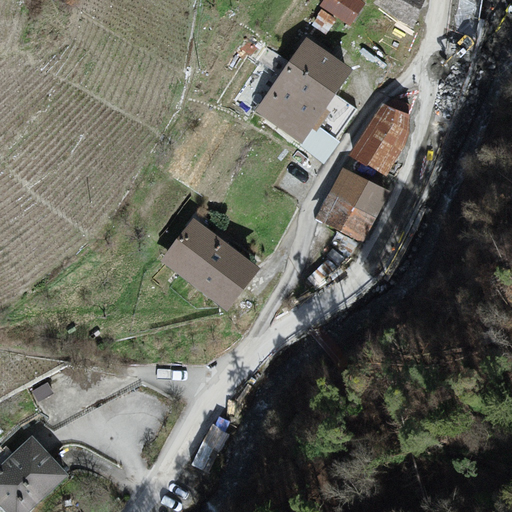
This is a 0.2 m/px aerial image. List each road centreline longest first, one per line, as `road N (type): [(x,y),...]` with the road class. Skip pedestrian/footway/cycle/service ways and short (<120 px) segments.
road 1 (unclassified): [(439,0),(425,121),(366,255),(331,297),(226,381),(138,511)]
road 2 (track): [(127,368),(0,344)]
